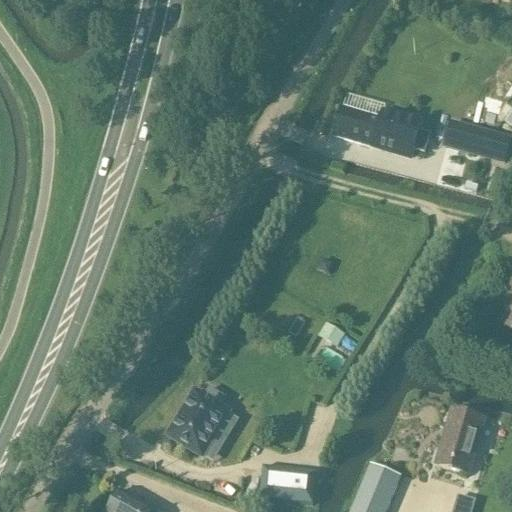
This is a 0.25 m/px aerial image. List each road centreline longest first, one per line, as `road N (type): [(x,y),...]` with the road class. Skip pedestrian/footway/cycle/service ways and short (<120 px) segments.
road 1 (unclassified): [(345,0),(26,511)]
road 2 (primary): [(0,487),(107,246),(176,0)]
road 3 (primary): [(149,0),(53,321),(0,449)]
